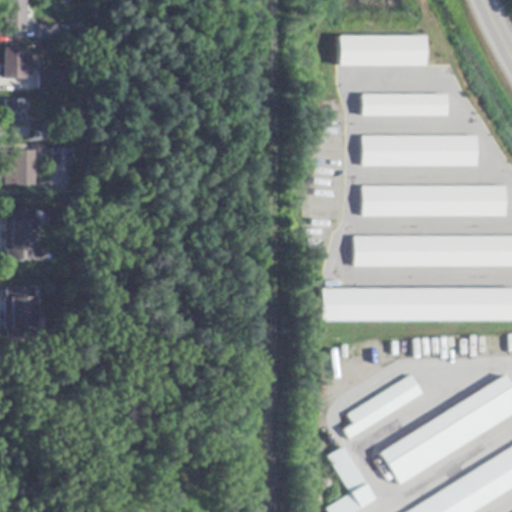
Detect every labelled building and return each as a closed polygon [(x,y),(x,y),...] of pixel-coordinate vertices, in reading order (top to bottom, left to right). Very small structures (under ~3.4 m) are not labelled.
[(24,0),(24,29),(24,30),(2,30),(2,29),(2,0),(24,0)] [(36,40),(36,29),(36,26),(55,26),(55,41),(36,41),(36,40)] [(334,70),(334,40),(423,40),(423,69),(334,70)] [(3,80),(3,49),(24,49),(24,56),(30,56),(30,78),(24,78),(24,80),(3,80)] [(36,90),(36,81),(36,72),(60,72),(60,90),(36,90)] [(358,116),(358,95),(440,95),(440,116),(358,116)] [(4,101),(22,101),(22,113),(23,113),(23,126),(4,125),(4,124),(3,124),(4,101)] [(27,139),(26,128),(26,124),(48,124),(48,142),(27,142),(27,139)] [(359,165),(359,137),(477,137),(477,165),(359,165)] [(70,149),(69,176),(68,176),(50,175),(49,175),(50,161),(50,151),(50,149),(70,149)] [(32,152),(32,153),(32,186),(32,187),(3,187),(3,152),(32,152)] [(356,217),(356,186),(498,185),(498,216),(356,217)] [(33,212),(33,223),(33,251),(42,251),(42,262),(31,262),(31,261),(21,261),(21,263),(14,263),(14,261),(5,261),(5,252),(3,252),(3,249),(3,222),(3,219),(5,219),(5,210),(33,210),(33,212)] [(511,268),(351,268),(351,233),(511,233),(511,268)] [(32,291),(32,299),(33,330),(33,341),(33,343),(5,343),(5,331),(2,331),(2,329),(2,301),(2,299),(4,299),(4,289),(32,289),(32,291)] [(511,322),(318,322),(318,291),(511,291),(511,322)] [(419,395),(346,440),(340,431),(350,425),(344,416),(407,377),(419,395)] [(511,394),(511,413),(396,486),(376,455),(501,377),(511,394)] [(511,486),(470,511),(406,511),(511,446),(511,486)] [(339,449),(372,501),(354,511),(325,511),(324,510),(348,495),(325,458),(339,449)]
